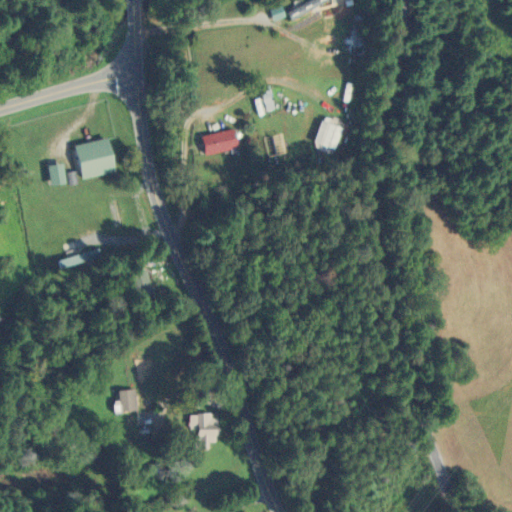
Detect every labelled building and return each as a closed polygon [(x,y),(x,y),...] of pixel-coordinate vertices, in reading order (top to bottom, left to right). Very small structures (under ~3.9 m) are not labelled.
[(269,110),(266,86),(257,87),(259,111),(269,110)] [(235,147),(231,127),(193,136),(198,155),(235,147)] [(67,144),(75,179),(109,171),(102,137),(67,144)] [(106,201),(114,231),(122,230),(114,198),(106,201)] [(56,270),(98,258),(95,249),(53,261),(56,270)] [(123,276),(132,304),(153,297),(143,268),(123,276)] [(114,389),(114,410),(132,410),(132,389),(114,389)] [(204,448),(204,440),(212,440),(212,413),(186,413),(186,448),(204,448)]
